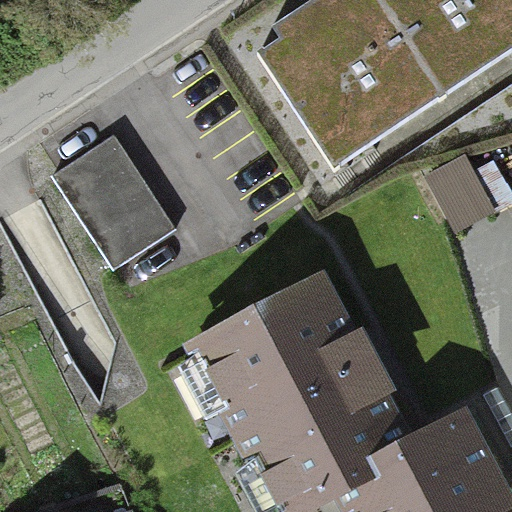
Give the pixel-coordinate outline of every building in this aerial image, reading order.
[(447,110),(373,0),(350,0),(252,66),(333,186),(447,110)] [(511,0),(373,0),(447,110),(511,66),(511,0)] [(117,136),(55,174),(111,264),(173,226),(117,136)] [(303,511),(338,494),(412,454),(321,286),(179,362),(259,511),(303,511)] [(412,454),(338,494),(348,511),(511,511),(465,426),(412,454)]
